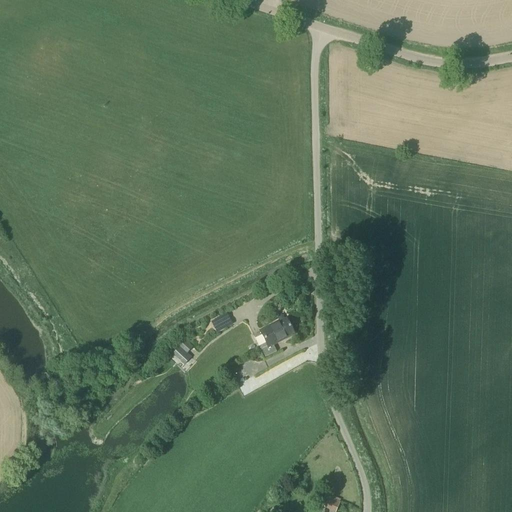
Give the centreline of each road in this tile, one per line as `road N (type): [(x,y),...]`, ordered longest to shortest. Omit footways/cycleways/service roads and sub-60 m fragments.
road 1 (unclassified): [(367,511),(321,355),(314,68),(324,30)]
road 2 (tertiary): [(511,57),(441,64),(324,30)]
